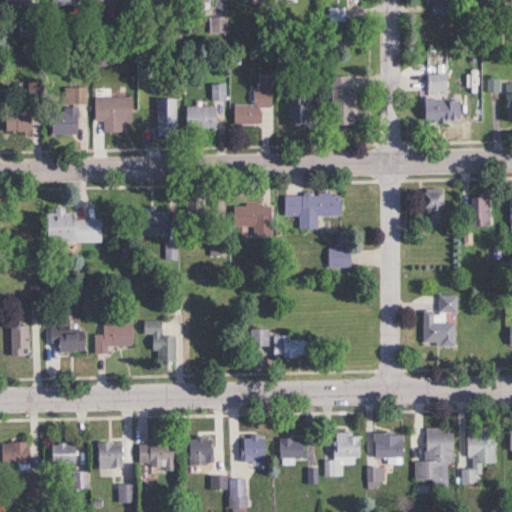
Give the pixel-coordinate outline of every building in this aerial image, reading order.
[(121,0),(93,0),(94,8),(122,8),(121,0)] [(186,0),(187,12),(207,12),(206,0),(186,0)] [(344,9),(328,9),(328,23),(344,23),(344,9)] [(426,92),(447,92),(447,74),(426,74),(426,92)] [(331,126),(352,126),(350,76),(329,77),(331,126)] [(84,103),(84,89),(64,89),(64,103),(84,103)] [(232,126),(269,126),(270,90),(251,90),(251,105),(232,105),(232,126)] [(93,122),(103,122),(103,133),(122,133),(122,120),(130,120),(130,98),(93,98),(93,122)] [(309,98),(286,98),(286,129),(309,129),(309,98)] [(155,135),(175,135),(175,100),(155,100),(155,135)] [(421,100),(421,123),(447,123),(447,100),(421,100)] [(215,131),(215,107),(185,107),(185,131),(215,131)] [(76,135),(76,108),(50,108),(50,135),(76,135)] [(2,110),(2,132),(35,132),(35,110),(2,110)] [(442,189),(424,189),(424,223),(442,223),(442,189)] [(283,194),(283,214),(296,215),(296,230),(316,230),(316,217),(341,217),(341,195),(283,194)] [(468,226),(488,226),(488,198),(468,198),(468,226)] [(232,227),(270,227),(270,205),(232,205),(232,227)] [(44,243),(100,243),(100,219),(73,220),(73,213),(63,213),(63,208),(53,208),(53,213),(43,214),(44,243)] [(137,236),(174,236),(174,212),(137,212),(137,236)] [(164,241),(164,259),(177,259),(177,241),(164,241)] [(327,269),(349,269),(349,248),(327,248),(327,269)] [(421,311),(421,345),(454,345),(454,321),(444,321),(444,311),(454,311),(454,296),(438,296),(438,311),(421,311)] [(160,319),(141,319),(141,334),(150,334),(150,349),(156,349),(156,361),(173,361),(173,335),(160,335),(160,319)] [(92,333),(92,352),(108,352),(108,345),(130,345),(130,321),(101,321),(101,333),(92,333)] [(9,324),(9,354),(27,354),(27,324),(9,324)] [(56,328),(56,350),(86,350),(86,328),(56,328)] [(249,328),(249,347),(268,347),(268,328),(249,328)] [(300,337),(270,336),(270,357),(300,357),(300,337)] [(494,431),(463,431),(463,468),(460,468),(460,484),(478,484),(478,463),(494,463),(494,431)] [(323,460),(323,476),(341,476),(341,464),(357,465),(358,433),(333,432),(332,460),(323,460)] [(413,461),(413,479),(440,479),(440,462),(452,462),(452,432),(423,433),(423,461),(413,461)] [(372,433),(372,457),(401,457),(401,433),(372,433)] [(264,462),(264,435),(240,435),(240,462),(264,462)] [(186,464),(210,464),(210,437),(186,437),(186,464)] [(277,438),(277,459),(304,459),(304,438),(277,438)] [(27,442),(0,441),(0,464),(27,465),(27,442)] [(120,466),(120,441),(95,441),(95,466),(120,466)] [(138,442),(137,465),(173,466),(173,443),(138,442)] [(76,443),(50,443),(50,464),(76,464),(76,443)] [(87,489),(87,472),(72,472),(72,489),(87,489)] [(245,508),(245,478),(228,478),(228,508),(245,508)] [(133,484),(117,484),(117,502),(133,502),(133,484)]
